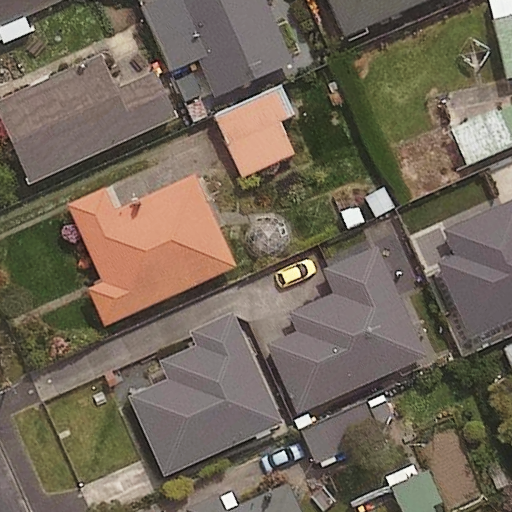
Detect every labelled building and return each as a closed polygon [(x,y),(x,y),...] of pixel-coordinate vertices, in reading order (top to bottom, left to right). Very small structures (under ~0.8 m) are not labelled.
[(289,68),(261,0),(167,0),(145,9),(171,73),(198,62),(214,99),(289,68)] [(327,0),(344,39),(434,0),(327,0)] [(511,0),(489,0),(508,81),(511,79),(511,0)] [(113,95),(99,63),(0,108),(0,122),(29,187),(175,121),(154,76),(113,95)] [(293,115),(281,89),(215,118),(242,179),(294,156),(278,121),(293,115)] [(511,147),(511,109),(454,134),(467,166),(511,147)] [(234,271),(193,179),(120,211),(112,193),(69,212),(101,284),(87,290),(104,328),(234,271)] [(511,199),(443,230),(456,259),(435,268),(468,343),(511,323),(511,199)] [(424,362),(373,242),(322,264),(336,297),(292,316),(300,335),(269,348),(298,415),(424,362)] [(278,429),(235,330),(162,362),(170,381),(126,400),(161,480),(278,429)] [(406,429),(391,395),(300,434),(314,468),(406,429)] [(445,511),(428,472),(391,488),(401,511),(445,511)] [(227,490),(183,510),(183,511),(298,511),(287,486),(236,509),(227,490)]
